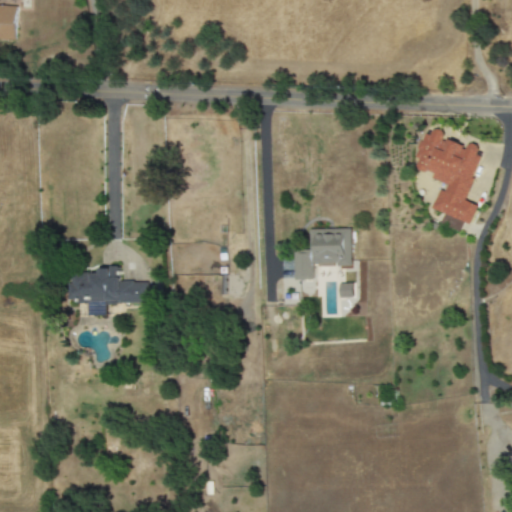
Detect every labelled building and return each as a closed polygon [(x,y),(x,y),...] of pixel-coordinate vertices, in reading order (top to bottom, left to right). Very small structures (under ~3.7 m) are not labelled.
[(0,39),(15,40),(16,7),(0,6),(0,39)] [(434,210),(472,225),(478,207),(465,201),(473,180),(473,175),(477,165),(477,147),(467,143),(456,143),(453,142),(443,142),(443,133),(434,130),(431,135),(424,134),(417,152),(417,166),(416,169),(425,172),(433,173),(433,179),(444,183),(434,210)] [(462,222),(443,215),(439,225),(459,232),(462,222)] [(310,230),(310,251),(294,252),(295,280),(313,280),(313,264),(336,264),(336,268),(350,267),(350,229),(310,230)] [(147,304),(147,282),(120,283),(119,267),(97,268),(97,275),(68,276),(69,299),(77,299),(77,304),(88,304),(88,316),(106,316),(106,305),(147,304)]
